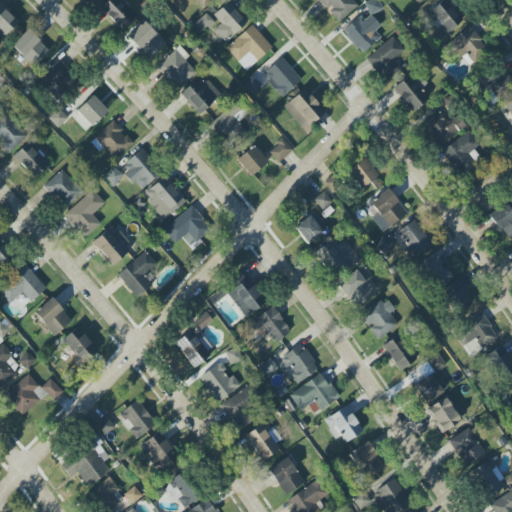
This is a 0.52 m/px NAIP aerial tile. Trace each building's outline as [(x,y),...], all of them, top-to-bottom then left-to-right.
[(107,0),(99,8),(120,31),(136,16),(122,1),(123,0),(107,0)] [(185,0),(187,2),(188,0),(193,0),(202,9),(211,0),(185,0)] [(319,0),(336,22),(357,7),(352,0),(319,0)] [(372,0),(364,4),(370,15),(382,10),(377,0),(372,0)] [(443,0),(429,11),(446,33),(462,21),(445,0),(443,0)] [(225,43),(247,22),(228,1),(213,15),(221,24),(213,30),(225,43)] [(191,26),(199,35),(213,22),(205,14),(191,26)] [(341,29),(360,54),(381,38),(375,30),(380,27),(371,15),(363,20),(360,16),(341,29)] [(148,60),(166,44),(144,21),(126,37),(148,60)] [(225,46),(243,70),(271,50),(254,26),(225,46)] [(465,54),(472,62),(488,49),(469,26),(448,44),(460,59),(465,54)] [(34,67),(50,50),(27,29),(11,46),(34,67)] [(393,60),(404,51),(391,37),(366,59),(386,82),(401,69),(393,60)] [(178,90),(196,73),(184,60),(188,56),(179,46),(156,67),(178,90)] [(261,76),(282,98),(301,80),(281,58),(261,76)] [(54,85),(60,91),(73,78),(56,59),(35,78),(47,92),(54,85)] [(484,95),(489,91),(497,101),(511,89),(511,83),(498,65),(475,82),(484,95)] [(392,88),(411,112),(428,99),(409,75),(392,88)] [(206,79),(203,82),(198,77),(179,94),(199,115),(220,94),(206,79)] [(243,89),(254,95),(260,83),(249,78),(243,89)] [(324,113),(306,89),(283,106),(297,124),(305,119),(309,124),(324,113)] [(49,120),(57,129),(71,116),(86,131),(107,111),(92,95),(76,110),(68,101),(49,120)] [(511,101),(500,111),(511,126),(511,101)] [(238,121),(246,116),(238,103),(211,120),(228,147),(247,135),(238,121)] [(0,143),(9,153),(27,136),(5,113),(0,118),(0,143)] [(466,128),(458,116),(444,126),(436,115),(421,124),(436,147),(466,128)] [(90,142),(98,152),(103,148),(114,160),(133,144),(112,121),(90,142)] [(480,145),(469,131),(442,150),(459,175),(478,162),(471,152),(480,145)] [(268,151),(277,162),(292,151),(283,139),(268,151)] [(48,166),(29,142),(13,155),(32,178),(48,166)] [(249,177),(267,163),(253,146),(235,160),(249,177)] [(140,190),(160,173),(139,150),(120,168),(140,190)] [(378,177),(365,158),(347,171),(359,189),(378,177)] [(104,178),(114,186),(122,175),(112,168),(104,178)] [(63,210),(82,192),(61,169),(42,187),(63,210)] [(185,202),(164,176),(144,193),(150,200),(148,202),(163,221),(185,202)] [(479,198),(490,192),(485,181),(477,185),(479,187),(474,189),(479,198)] [(383,232),(407,213),(387,188),(363,208),(383,232)] [(65,214),(86,237),(100,224),(92,215),(104,204),(92,190),(65,214)] [(312,200),(320,211),(332,202),(324,192),(312,200)] [(511,236),(511,196),(488,215),(507,240),(511,236)] [(182,237),(189,246),(209,231),(191,207),(163,228),(174,243),(182,237)] [(327,230),(315,212),(294,227),(306,244),(327,230)] [(411,259),(431,245),(414,220),(393,234),(411,259)] [(91,243),(112,266),(131,249),(111,226),(91,243)] [(317,251),(340,276),(360,257),(344,240),(338,245),(331,238),(317,251)] [(156,266),(145,252),(116,274),(134,298),(156,281),(149,272),(156,266)] [(452,278),(434,253),(419,263),(436,288),(452,278)] [(372,276),(362,264),(336,285),(356,309),(378,290),(369,278),(372,276)] [(0,288),(0,292),(9,304),(22,293),(29,302),(45,289),(27,267),(0,288)] [(265,303),(247,278),(227,293),(245,318),(265,303)] [(471,306),(457,281),(440,290),(453,315),(471,306)] [(53,337),(72,321),(51,297),(33,314),(53,337)] [(359,316),(367,328),(368,327),(377,340),(398,326),(390,314),(395,311),(386,297),(359,316)] [(255,343),(268,333),(275,343),(290,331),(272,307),(244,328),(255,343)] [(200,330),(212,321),(205,312),(194,321),(200,330)] [(466,325),(469,327),(457,339),(466,347),(472,340),(482,350),(497,334),(476,314),(466,325)] [(58,344),(80,367),(98,351),(76,327),(58,344)] [(212,354),(192,329),(174,343),(194,368),(212,354)] [(415,360),(398,335),(382,346),(399,371),(415,360)] [(287,380),(292,377),(295,384),(317,370),(302,345),(276,360),(287,380)] [(484,357),(501,382),(511,374),(511,361),(501,345),(484,357)] [(17,362),(28,369),(35,359),(25,352),(17,362)] [(412,385),(424,404),(447,389),(435,372),(445,366),(438,355),(427,362),(433,372),(412,385)] [(266,377),(277,370),(271,359),(260,366),(266,377)] [(235,389),(216,365),(199,378),(218,402),(235,389)] [(48,394),(53,401),(62,393),(50,379),(39,388),(28,374),(3,394),(21,416),(48,394)] [(257,417),(238,392),(220,406),(240,431),(257,417)] [(425,408),(437,433),(460,422),(448,397),(425,408)] [(135,440),(156,425),(137,400),(117,415),(135,440)] [(334,439),(340,436),(344,443),(362,433),(347,406),(323,419),(334,439)] [(104,435),(114,427),(106,417),(96,425),(104,435)] [(268,433),(271,430),(265,421),(244,437),(263,461),(279,449),(268,433)] [(447,441),(464,467),(484,454),(467,428),(447,441)] [(175,460),(160,433),(140,444),(156,471),(175,460)] [(88,487),(110,471),(103,462),(110,457),(95,437),(59,465),(69,478),(76,473),(88,487)] [(384,468),(367,441),(347,454),(364,481),(384,468)] [(267,469),(285,496),(304,483),(287,457),(267,469)] [(489,460),(469,472),(485,498),(505,486),(489,460)] [(164,487),(182,510),(200,496),(181,473),(164,487)] [(108,511),(119,504),(112,495),(119,491),(109,477),(89,492),(103,511),(108,511)] [(287,499),(294,511),(314,511),(311,506),(328,496),(319,480),(287,499)] [(382,511),(398,511),(408,508),(395,480),(372,491),(382,511)] [(132,504),(142,495),(133,486),(124,495),(132,504)] [(493,511),(511,511),(511,489),(489,505),(493,511)] [(360,511),(370,504),(363,492),(352,499),(360,511)] [(186,511),(214,511),(205,499),(186,511)]
